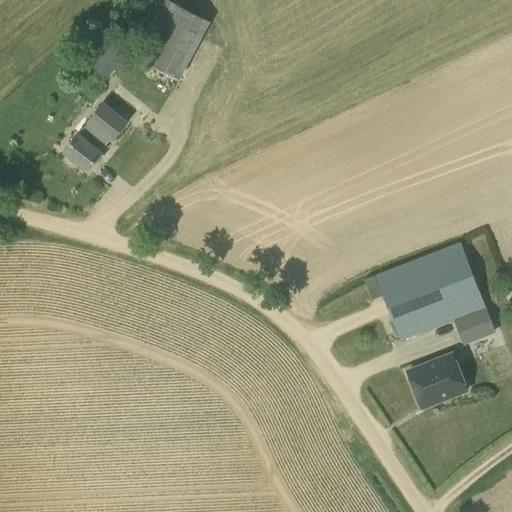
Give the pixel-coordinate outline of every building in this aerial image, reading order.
[(181,80),(210,22),(190,12),(167,0),(165,0),(164,2),(136,57),(178,78),(181,80)] [(105,78),(129,53),(110,34),(85,60),(105,78)] [(112,142),(129,122),(103,101),(87,122),(88,123),(78,135),(64,151),(87,170),(100,153),(100,152),(109,140),(112,142)] [(454,321),(486,309),(460,241),(375,274),(401,342),(454,321)] [(372,300),(382,296),(374,276),(364,280),(372,300)] [(495,333),(486,309),(454,321),(463,345),(495,333)] [(421,407),(466,390),(452,353),(407,371),(421,407)]
